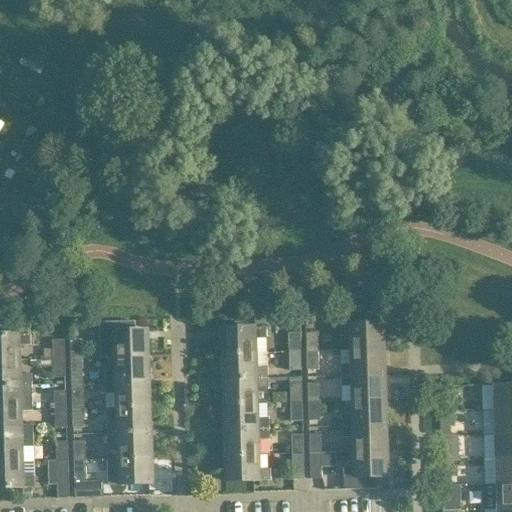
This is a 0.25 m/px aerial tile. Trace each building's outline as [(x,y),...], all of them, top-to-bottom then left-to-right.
[(136,323),(101,324),(102,358),(118,357),(149,357),(148,332),(136,332),(136,323)] [(384,325),(362,325),(340,326),(340,336),(353,336),(353,350),(385,349),(384,325)] [(267,328),(224,329),(225,354),(257,353),(257,340),(268,340),(267,328)] [(301,351),(300,333),(288,333),(289,352),(301,351)] [(318,351),(317,333),(307,333),(307,351),(318,351)] [(20,346),(32,346),(32,335),(0,336),(0,360),(20,360),(20,346)] [(64,359),(64,340),(52,341),(53,359),(64,359)] [(81,340),(70,340),(71,359),(82,358),(81,340)] [(385,374),(385,349),(353,350),(353,364),(342,364),(343,376),(385,374)] [(301,370),(301,351),(289,352),(290,370),(301,370)] [(318,370),(318,351),(307,351),(307,370),(318,370)] [(257,353),(225,354),(225,379),(269,378),(269,367),(268,353),(257,353)] [(150,382),(149,357),(118,357),(118,372),(106,372),(107,383),(150,382)] [(82,377),(82,358),(71,359),(71,377),(82,377)] [(65,378),(64,359),(53,359),(53,378),(65,378)] [(21,375),(20,360),(0,360),(0,386),(32,385),(32,375),(21,375)] [(386,400),(385,374),(343,376),(343,386),(354,386),(355,401),(386,400)] [(269,389),(269,378),(225,379),(226,404),(258,403),(257,390),(269,389)] [(150,382),(107,383),(108,409),(119,409),(151,408),(150,382)] [(302,402),(301,384),(290,385),(290,402),(302,402)] [(307,384),(308,402),(319,402),(319,384),(307,384)] [(511,384),(494,385),(494,410),(511,409),(511,384)] [(33,396),(32,385),(0,386),(0,412),(21,412),(21,397),(33,396)] [(72,410),(84,410),(83,390),(72,391),(72,410)] [(54,391),(55,411),(66,410),(65,391),(54,391)] [(450,393),(440,394),(441,411),(450,411),(450,393)] [(387,426),(386,400),(355,401),(355,416),(344,416),(344,427),(387,426)] [(302,421),(302,402),(290,402),(291,421),(302,421)] [(320,420),(319,402),(308,402),(308,421),(320,420)] [(258,418),(258,403),(226,404),(227,430),(270,429),(270,418),(258,418)] [(151,433),(151,408),(119,409),(119,423),(108,424),(108,434),(151,433)] [(511,409),(494,410),(495,435),(511,434),(511,409)] [(66,428),(66,410),(55,411),(55,428),(66,428)] [(84,427),(84,410),(72,410),(73,428),(84,427)] [(451,426),(450,411),(441,411),(441,427),(451,426)] [(22,425),(21,412),(0,412),(0,437),(34,436),(34,425),(22,425)] [(388,451),(387,426),(344,427),(344,438),(355,438),(356,452),(388,451)] [(270,440),(270,429),(227,430),(227,455),(259,455),(259,441),(270,440)] [(152,458),(151,433),(108,434),(109,444),(119,444),(120,459),(152,458)] [(321,453),(320,434),(310,434),(311,453),(321,453)] [(511,434),(495,435),(496,460),(511,459),(511,434)] [(304,453),(304,435),(292,435),(292,454),(304,453)] [(459,435),(442,436),(442,445),(442,461),(452,461),(460,461),(459,435)] [(0,462),(23,462),(23,448),(34,447),(34,436),(0,437),(0,462)] [(68,461),(67,442),(55,442),(56,461),(68,461)] [(73,443),(74,461),(85,460),(85,442),(73,443)] [(388,477),(388,451),(356,452),(356,466),(344,467),(345,490),(376,489),(376,478),(388,477)] [(305,480),(304,454),(304,453),(292,454),(293,480),(305,480)] [(321,479),(321,453),(311,453),(311,479),(321,479)] [(272,480),(272,470),(272,469),(260,470),(259,455),(227,455),(228,482),(272,480)] [(153,485),(152,458),(120,459),(108,460),(109,486),(153,485)] [(511,459),(496,460),(497,484),(511,483),(511,459)] [(87,499),(86,479),(85,460),(74,461),(75,499),(87,499)] [(69,499),(68,479),(68,461),(56,461),(56,462),(47,462),(48,486),(57,486),(57,500),(69,499)] [(452,477),(452,461),(442,461),(443,477),(452,477)] [(0,489),(35,488),(35,476),(24,476),(23,462),(0,462),(0,489)] [(511,509),(511,483),(497,484),(481,485),(482,510),(497,510),(511,509)] [(460,485),(443,486),(443,495),(444,511),(452,511),(461,511),(460,485)]
